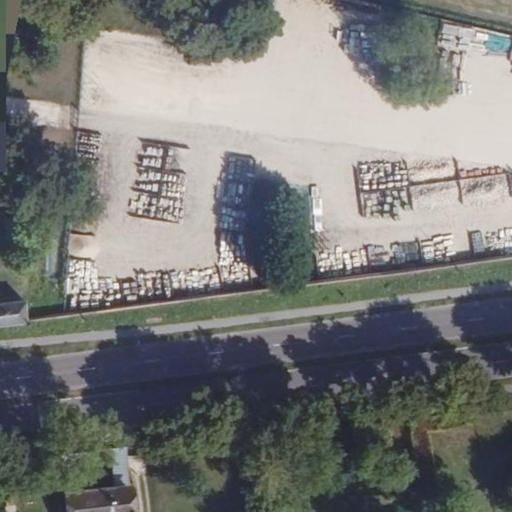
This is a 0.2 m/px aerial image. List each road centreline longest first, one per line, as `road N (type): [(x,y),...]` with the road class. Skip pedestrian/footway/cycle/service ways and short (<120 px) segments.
road 1 (primary): [(511,316),(0,382)]
road 2 (primary): [(0,426),(511,361)]
